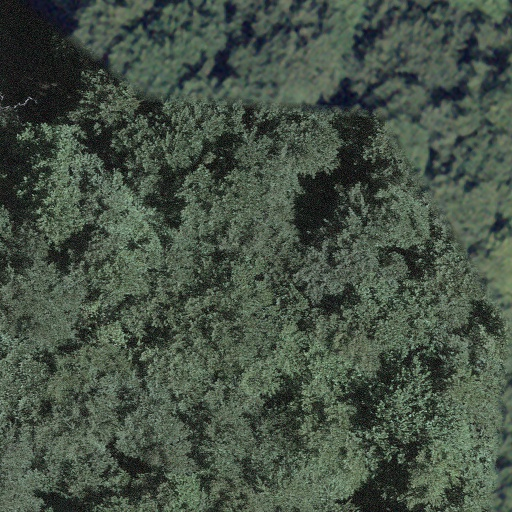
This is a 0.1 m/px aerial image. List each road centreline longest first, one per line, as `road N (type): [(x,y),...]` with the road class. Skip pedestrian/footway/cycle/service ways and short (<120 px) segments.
road 1 (track): [(0,39),(97,155),(277,329),(319,382),(374,480)]
road 2 (track): [(0,186),(309,465),(374,480)]
